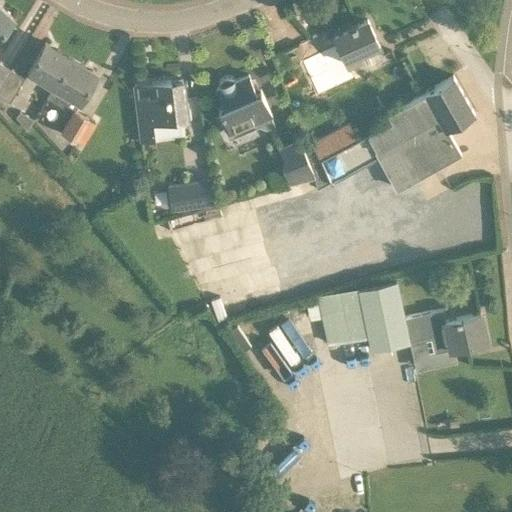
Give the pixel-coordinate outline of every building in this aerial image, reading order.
[(0,33),(13,19),(0,7),(0,33)] [(380,45),(368,19),(357,24),(356,23),(351,25),(352,27),(333,35),(339,47),(304,63),(318,93),(353,77),(348,67),(361,61),(358,55),(380,45)] [(49,98),(73,59),(45,43),(27,74),(52,88),(47,97),(49,98)] [(82,143),(94,123),(88,119),(89,117),(75,109),(79,104),(78,103),(96,73),(73,59),(49,98),(66,109),(63,114),(67,117),(59,131),(76,140),(76,139),(82,143)] [(0,85),(10,70),(0,63),(0,85)] [(0,96),(9,103),(24,78),(10,70),(0,85),(0,96)] [(255,91),(248,75),(235,80),(234,79),(229,76),(223,77),(219,82),(219,87),(215,89),(223,105),(218,107),(229,134),(255,122),(257,126),(265,129),(274,125),(270,116),(271,115),(260,89),(255,91)] [(396,190),(460,153),(446,128),(474,113),(452,75),(385,113),(390,121),(368,133),(365,134),(342,146),(322,157),(320,152),(317,153),(309,157),(316,178),(312,179),(316,188),(330,182),(377,155),(396,190)] [(141,141),(155,139),(153,123),(187,119),(182,79),(134,86),(141,141)] [(27,130),(33,119),(20,111),(16,118),(27,130)] [(312,179),(316,178),(299,141),(279,150),(286,166),(282,168),(289,185),(312,179)] [(171,209),(213,203),(210,178),(168,185),(171,209)] [(406,328),(396,279),(336,292),(336,293),(319,297),(329,344),(346,340),(367,335),(370,349),(409,341),(409,340),(431,335),(435,352),(486,340),(480,313),(443,321),(429,324),(406,328)]
